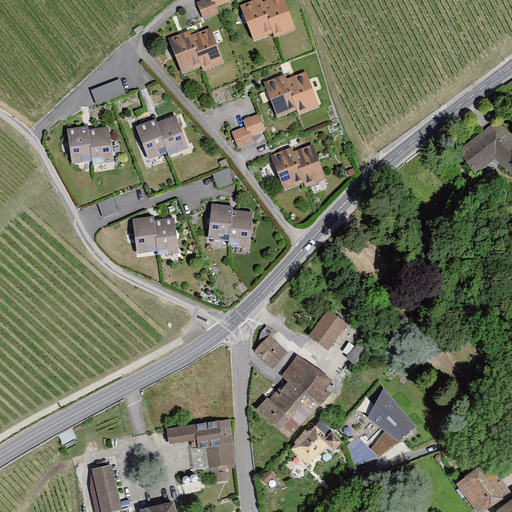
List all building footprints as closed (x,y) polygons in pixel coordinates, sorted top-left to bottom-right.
[(207,0),(200,3),(206,21),(223,15),(221,7),(233,2),(232,0),(207,0)] [(265,0),(261,0),(242,8),(256,42),(276,34),(278,40),(300,31),(288,0),(281,0),(268,5),(265,0)] [(193,31),(169,41),(185,77),(203,69),(206,76),(230,65),(214,29),(196,37),(193,31)] [(288,77),(266,85),(279,120),(299,113),(300,118),(322,110),(310,76),(290,83),(288,77)] [(123,81),(93,93),(99,107),(129,95),(123,81)] [(249,129),(235,133),(240,150),(258,145),(255,137),(269,132),(263,115),(246,120),(249,129)] [(159,122),(138,130),(152,164),(169,157),(171,160),(193,151),(180,118),(161,126),(159,122)] [(511,132),(500,122),(460,152),(477,176),(498,160),(511,170),(511,132)] [(91,128),(68,132),(74,165),(95,161),(96,166),(118,162),(112,129),(92,133),(91,128)] [(294,149),(272,158),(287,193),(306,186),(308,189),(330,180),(317,148),(297,156),(294,149)] [(230,170),(215,177),(222,191),(237,184),(230,170)] [(115,199),(99,205),(105,219),(120,213),(115,199)] [(235,207),(213,205),(209,240),(230,242),(230,247),(254,249),(257,215),(235,213),(235,207)] [(156,219),(134,222),(139,255),(161,252),(162,259),(185,255),(180,221),(157,224),(156,219)] [(351,327),(331,312),(313,336),(332,351),(351,327)] [(292,354),(274,337),(259,353),(277,370),(292,354)] [(371,350),(361,343),(350,359),(360,366),(371,350)] [(292,381),(261,412),(296,440),(335,396),(331,393),(338,381),(300,357),(286,378),(292,381)] [(423,428),(388,388),(372,418),(408,443),(423,428)] [(323,420),(296,451),(315,468),(334,447),(341,452),(350,443),(323,420)] [(231,423),(169,430),(171,445),(193,443),(196,470),(214,468),(215,483),(232,481),(230,465),(236,465),(231,423)] [(62,440),(75,434),(72,429),(60,435),(62,440)] [(116,464),(93,470),(103,511),(180,511),(179,503),(139,511),(131,511),(131,507),(126,508),(116,464)] [(468,479),(459,485),(479,511),(489,504),(490,506),(500,498),(499,497),(507,491),(488,465),(483,469),(481,467),(467,478),(468,479)] [(182,494),(201,490),(199,480),(179,485),(182,494)] [(511,511),(511,501),(497,511),(511,511)]
